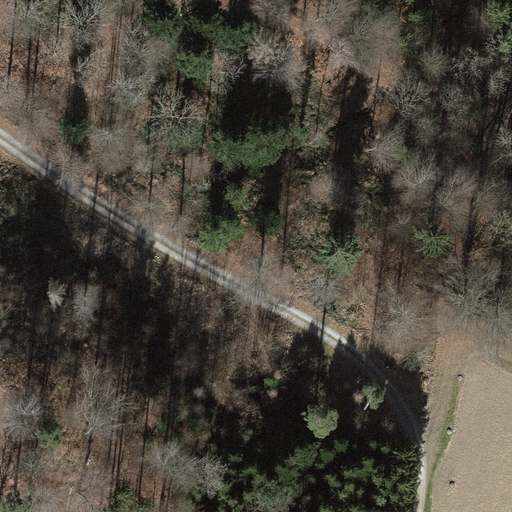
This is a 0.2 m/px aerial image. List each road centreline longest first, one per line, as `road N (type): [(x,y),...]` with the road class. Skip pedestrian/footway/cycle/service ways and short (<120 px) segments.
road 1 (track): [(409,511),(420,461),(409,418),(371,372),(0,128)]
road 2 (track): [(420,461),(454,337),(475,331),(511,357)]
